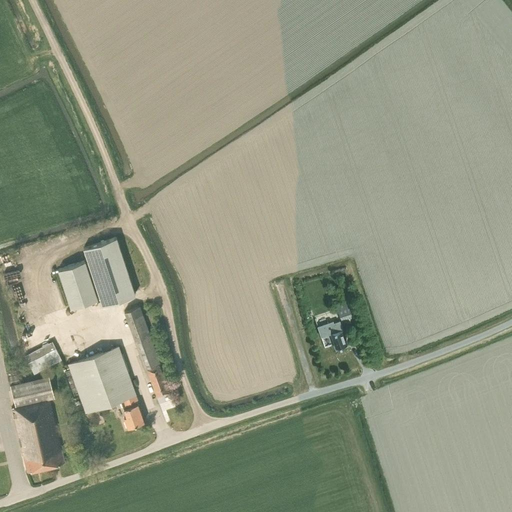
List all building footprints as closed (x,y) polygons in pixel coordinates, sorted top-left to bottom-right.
[(83,248),(102,305),(125,298),(135,295),(116,237),(83,248)] [(261,261),(269,280),(280,276),(272,257),(261,261)] [(85,261),(58,269),(71,308),(97,299),(85,261)] [(342,321),(355,316),(352,307),(356,306),(353,298),(336,304),(342,321)] [(152,345),(148,336),(150,335),(143,314),(145,313),(142,305),(124,311),(134,341),(144,365),(159,360),(154,344),(152,345)] [(331,333),(336,349),(348,345),(343,330),(340,321),(334,323),(333,321),(318,326),(321,336),(331,333)] [(25,355),(34,373),(61,359),(52,341),(25,355)] [(68,364),(85,411),(120,399),(126,416),(124,417),(128,428),(144,422),(137,403),(139,403),(135,394),(118,346),(68,364)] [(147,369),(157,397),(169,393),(159,365),(147,369)] [(17,374),(7,376),(8,383),(18,381),(17,374)] [(15,406),(11,407),(22,455),(23,455),(27,471),(64,462),(49,398),(54,397),(49,375),(10,384),(15,406)]
